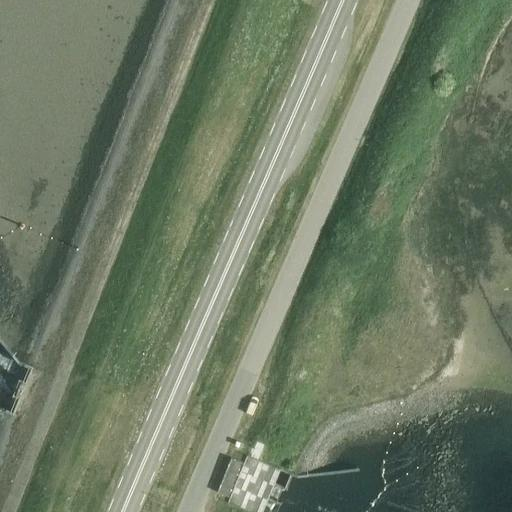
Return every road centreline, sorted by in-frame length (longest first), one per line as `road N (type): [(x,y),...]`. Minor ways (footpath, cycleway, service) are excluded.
road 1 (unclassified): [(191,511),(409,0)]
road 2 (secondary): [(123,511),(340,0)]
